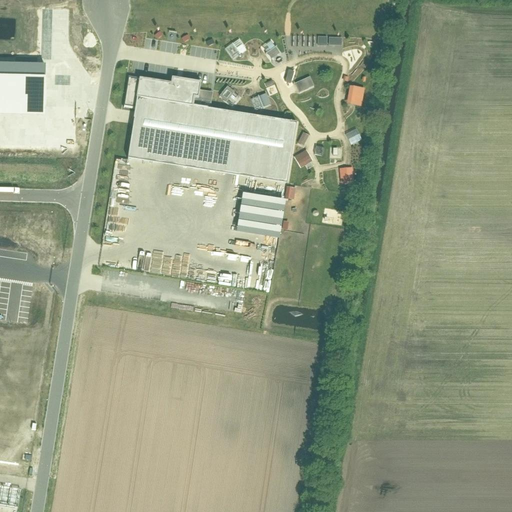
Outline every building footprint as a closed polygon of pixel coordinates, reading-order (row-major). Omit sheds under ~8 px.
[(241,40),(226,48),(232,59),(247,52),(241,40)] [(271,60),(281,53),(273,40),(263,47),(271,60)] [(45,67),(0,65),(0,115),(45,116),(45,67)] [(172,79),(171,84),(128,78),(122,109),(135,112),(127,161),(289,186),(297,123),(211,110),(214,94),(200,92),(201,83),(172,79)] [(300,93),(315,87),(312,78),(297,83),(300,93)] [(351,86),(348,105),(363,107),(366,89),(351,86)] [(228,87),(220,97),(233,108),(241,98),(228,87)] [(268,94),(252,100),(256,111),(272,105),(268,94)] [(352,145),(363,141),(358,129),(347,134),(352,145)] [(331,148),(331,159),(343,159),(343,148),(331,148)] [(301,169),(314,163),(308,151),(295,157),(301,169)] [(342,185),(355,184),(354,168),(341,169),(342,185)] [(289,187),(286,199),(294,200),(296,189),(289,187)] [(240,234),(283,239),(288,199),(244,195),(240,234)] [(19,511),(22,488),(0,485),(0,510),(12,511),(19,511)]
